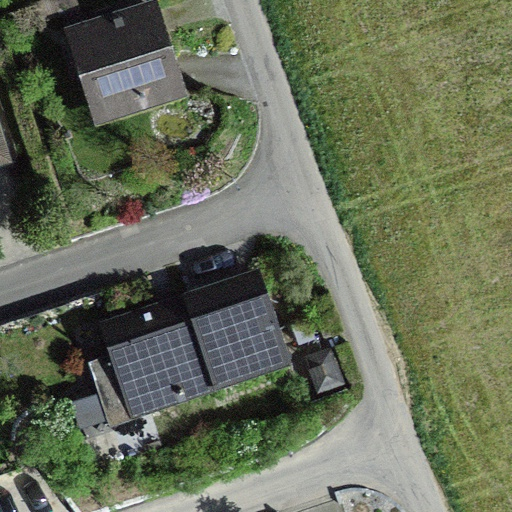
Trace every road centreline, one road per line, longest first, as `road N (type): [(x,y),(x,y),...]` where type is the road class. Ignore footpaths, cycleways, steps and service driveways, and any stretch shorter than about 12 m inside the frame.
road 1 (residential): [(0,289),(308,184)]
road 2 (residential): [(308,184),(404,444)]
road 3 (residential): [(199,511),(404,444)]
road 4 (residential): [(240,0),(308,184)]
